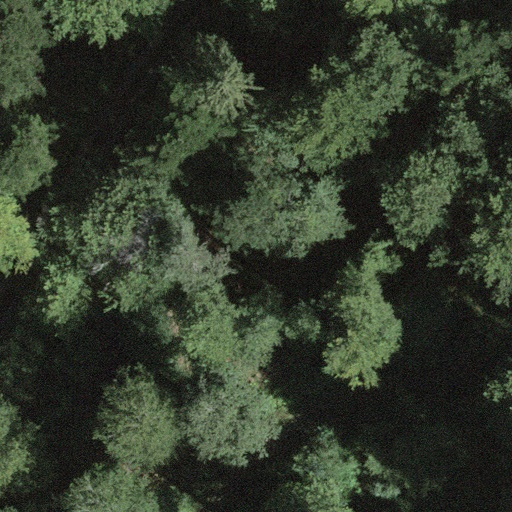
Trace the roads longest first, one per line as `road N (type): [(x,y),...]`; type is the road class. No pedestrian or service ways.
road 1 (track): [(191,0),(63,191),(0,306)]
road 2 (track): [(216,511),(303,415),(372,383),(511,368)]
